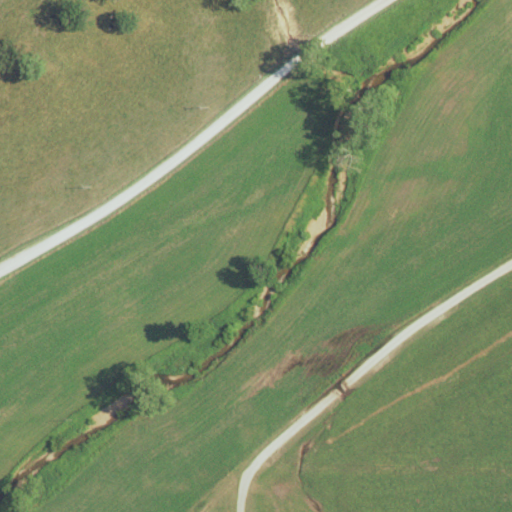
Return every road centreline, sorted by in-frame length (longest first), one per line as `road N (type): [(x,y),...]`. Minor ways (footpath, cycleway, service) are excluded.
road 1 (residential): [(0,270),(100,212),(389,0)]
road 2 (residential): [(511,264),(388,348),(202,511)]
